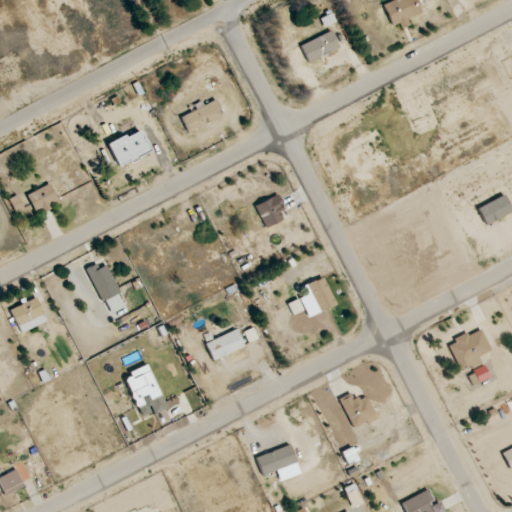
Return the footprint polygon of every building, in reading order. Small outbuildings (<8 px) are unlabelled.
[(414,20),(404,0),(392,0),(382,5),(391,26),(398,23),(400,26),(414,20)] [(339,48),(331,31),(300,45),(308,63),(339,48)] [(180,116),(186,132),(223,117),(217,101),(180,116)] [(150,152),(139,129),(108,145),(118,166),(129,161),(129,162),(150,152)] [(59,205),(50,184),(27,194),(35,214),(59,205)] [(10,198),(14,213),(23,210),(18,195),(10,198)] [(485,225),(511,212),(503,195),(477,208),(485,225)] [(278,196),(255,204),(263,227),(286,220),(278,196)] [(86,268),(108,314),(125,306),(105,265),(98,268),(96,263),(86,268)] [(310,317),(336,305),(323,277),(297,289),(310,317)] [(47,321),(35,297),(9,310),(21,333),(47,321)] [(288,304),(293,315),(302,311),(297,300),(288,304)] [(213,361),(244,346),(236,329),(205,344),(213,361)] [(481,364),(477,356),(490,351),(481,329),(448,343),(460,372),(481,364)] [(123,376),(141,418),(166,408),(148,365),(123,376)] [(376,419),(367,396),(355,400),(352,393),(339,398),(351,429),(376,419)] [(300,473),(289,445),(255,458),(262,476),(276,471),(280,481),(300,473)] [(341,452),(347,465),(358,460),(352,447),(341,452)] [(509,470),(511,468),(511,447),(502,452),(509,470)] [(0,485),(3,495),(23,488),(17,470),(0,476),(0,485)] [(344,491),(353,508),(363,503),(354,486),(344,491)] [(400,502),(404,511),(442,511),(444,511),(439,501),(433,503),(428,490),(400,502)]
